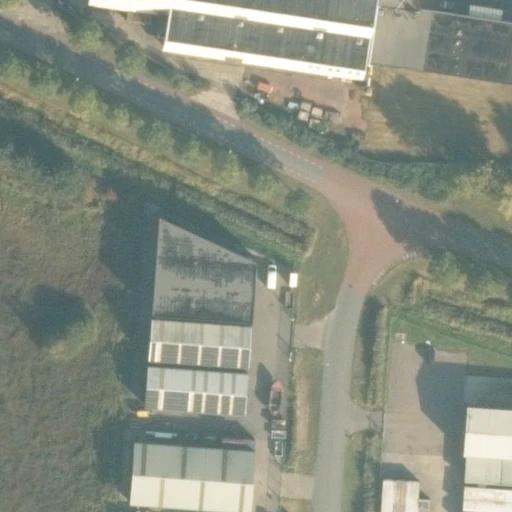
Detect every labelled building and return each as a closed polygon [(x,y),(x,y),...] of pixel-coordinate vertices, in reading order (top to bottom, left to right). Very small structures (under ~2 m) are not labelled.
[(511,22),(424,10),(425,0),(88,0),(168,12),(162,46),(362,78),(365,62),(511,83),(511,22)] [(157,213),(150,312),(250,319),(255,258),(157,213)] [(250,324),(150,316),(147,358),(247,365),(250,324)] [(246,371),(146,363),(143,406),(243,413),(246,371)] [(511,407),(465,404),(462,452),(466,453),(464,480),(511,483),(511,407)] [(128,502),(249,511),(254,450),(133,441),(128,502)] [(418,481),(382,479),(379,511),(427,511),(429,499),(417,498),(418,481)] [(510,511),(511,493),(511,489),(463,486),(461,509),(503,511),(510,511)]
